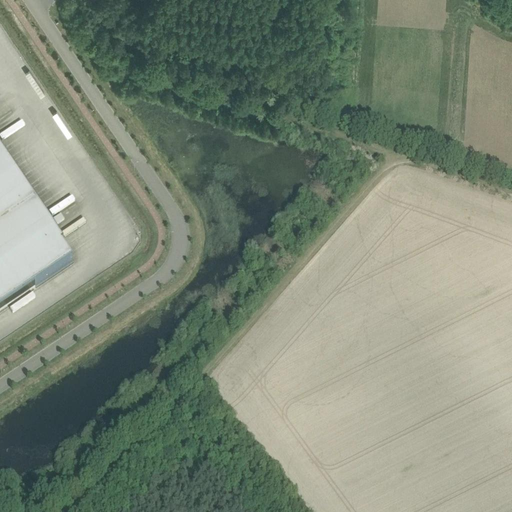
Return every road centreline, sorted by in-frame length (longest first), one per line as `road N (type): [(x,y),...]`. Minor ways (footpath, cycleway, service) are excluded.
road 1 (track): [(201,375),(378,175),(392,164),(420,161)]
road 2 (unclassified): [(29,0),(172,210),(178,249)]
road 3 (unclassified): [(0,387),(155,283),(178,249)]
road 4 (track): [(333,130),(511,194)]
